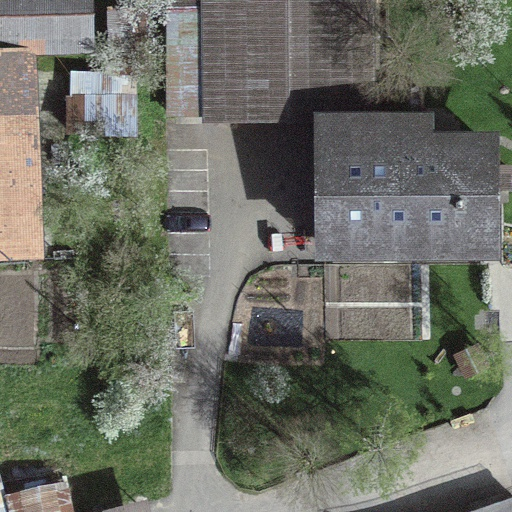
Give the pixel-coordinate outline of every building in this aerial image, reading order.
[(79,0),(0,0),(0,42),(80,41),(79,0)] [(213,3),(214,113),(363,112),(362,2),(213,3)] [(12,61),(0,61),(0,239),(21,238),(12,61)] [(80,77),(79,133),(132,133),(133,77),(80,77)] [(324,127),(325,250),(490,249),(489,146),(423,146),(423,126),(324,127)] [(61,485),(11,497),(13,511),(67,511),(61,485)] [(511,511),(511,500),(476,511),(511,511)]
